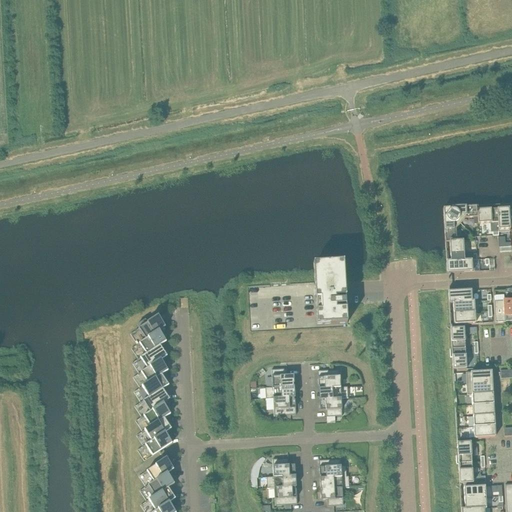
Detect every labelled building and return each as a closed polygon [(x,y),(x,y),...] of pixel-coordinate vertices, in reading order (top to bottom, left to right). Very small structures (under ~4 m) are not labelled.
[(465,218),(473,218),(474,224),(478,224),(477,210),(478,210),(477,206),(463,207),(463,204),(454,205),(455,207),(443,208),(460,224),(465,218)] [(456,229),(460,224),(443,208),(445,243),(449,242),(463,241),(463,237),(456,237),(456,229)] [(478,224),(498,223),(497,209),(478,210),(477,210),(478,224)] [(498,223),(498,232),(510,232),(508,209),(497,209),(498,223)] [(464,261),(463,241),(449,242),(450,261),(464,261)] [(464,261),(450,261),(449,262),(446,262),(447,273),(449,273),(474,272),(473,260),(464,261)] [(346,324),(345,297),(345,292),(343,262),(313,264),(314,293),(316,326),(346,324)] [(474,302),(473,290),(448,292),(448,304),(453,303),(474,302)] [(505,316),(511,315),(511,300),(494,301),(495,323),(505,322),(505,316)] [(474,313),(474,302),(453,303),(453,314),(474,313)] [(475,324),(474,313),(453,314),(454,325),(475,324)] [(158,317),(148,323),(146,320),(138,325),(140,329),(139,329),(146,340),(158,332),(158,333),(160,332),(166,328),(158,317)] [(465,349),(464,328),(450,329),(451,349),(465,349)] [(146,340),(140,344),(147,354),(147,355),(159,347),(160,346),(167,342),(160,332),(158,333),(158,332),(146,340)] [(147,355),(147,354),(140,358),(147,369),(148,369),(159,361),(160,362),(161,361),(167,357),(160,346),(159,347),(147,355)] [(466,369),(465,349),(451,349),(452,370),(466,369)] [(148,369),(147,369),(141,373),(148,383),(148,384),(160,376),(161,376),(162,375),(168,371),(161,361),(160,362),(159,361),(148,369)] [(293,387),(293,386),(293,384),(294,384),(293,382),(294,382),(294,378),(293,378),(293,376),(287,376),(286,369),(271,370),(271,377),(272,388),(293,387)] [(319,389),(340,388),(339,370),(317,372),(318,387),(319,387),(319,389)] [(491,372),(466,373),(466,384),(492,383),(491,372)] [(148,384),(148,383),(142,387),(149,398),(161,390),(161,391),(163,390),(169,386),(162,375),(161,376),(160,376),(148,384)] [(492,393),(492,383),(466,384),(467,395),(471,395),(492,393)] [(293,387),(272,388),(265,388),(265,399),(272,399),(294,398),(294,393),(294,388),(294,386),(293,386),(293,387)] [(319,389),(318,389),(318,398),(319,401),(319,400),(340,399),(347,399),(347,387),(340,388),(319,389)] [(149,398),(143,402),(150,412),(150,413),(162,405),(164,404),(170,400),(163,390),(161,391),(161,390),(149,398)] [(493,404),(492,393),(471,395),(472,406),(493,404)] [(294,400),(294,398),(272,399),(273,410),(273,417),(295,415),(294,400)] [(319,400),(319,403),(319,411),(325,411),(326,418),(341,417),(341,410),(340,399),(319,400)] [(150,413),(150,412),(144,416),(150,427),(151,427),(163,420),(164,419),(171,415),(164,404),(162,405),(150,413)] [(494,415),(493,404),(472,406),(473,416),(494,415)] [(494,426),(494,415),(473,416),(473,427),(494,426)] [(151,427),(150,427),(144,431),(151,442),(152,442),(163,434),(164,434),(165,433),(171,429),(164,419),(163,420),(151,427)] [(495,437),(494,426),(473,427),(474,438),(495,437)] [(152,442),(151,442),(145,446),(153,457),(172,444),(165,433),(164,434),(163,434),(152,442)] [(471,463),(470,442),(457,443),(458,464),(471,463)] [(261,458),(254,465),(261,467),(263,459),(261,458)] [(174,470),(167,460),(166,459),(147,472),(153,482),(154,483),(166,475),(167,474),(174,470)] [(294,476),(294,474),(295,474),(294,465),(288,466),(288,459),(272,460),(272,467),(273,467),(273,477),(294,476)] [(320,479),(346,477),(345,466),(340,466),(340,460),(318,461),(319,476),(320,476),(320,478),(320,479)] [(458,464),(459,484),(473,483),(471,463),(458,464)] [(259,470),(260,469),(253,466),(252,468),(251,471),(251,475),(251,479),(257,479),(258,479),(259,473),(259,470)] [(154,483),(153,482),(147,486),(154,497),(166,489),(167,490),(168,489),(174,485),(167,474),(166,475),(154,483)] [(294,476),(273,477),(266,478),(267,489),(274,489),(295,488),(296,488),(295,483),(295,476),(294,476)] [(320,479),(320,478),(319,479),(319,483),(320,488),(320,490),(321,490),(342,489),(349,488),(348,477),(346,477),(320,479)] [(463,488),(464,499),(485,497),(484,486),(463,488)] [(295,488),(274,489),(275,506),(285,506),(290,505),(297,505),(296,490),(295,490),(295,488)] [(154,497),(148,501),(155,511),(167,504),(168,504),(169,503),(175,499),(168,489),(167,490),(166,489),(154,497)] [(321,490),(321,492),(320,492),(320,494),(320,499),(320,501),(327,501),(327,507),(343,506),(342,500),(342,489),(321,490)] [(464,499),(465,509),(465,510),(483,509),(486,509),(485,497),(464,499)] [(155,511),(154,511),(174,511),(169,503),(168,504),(167,504),(155,511)]
